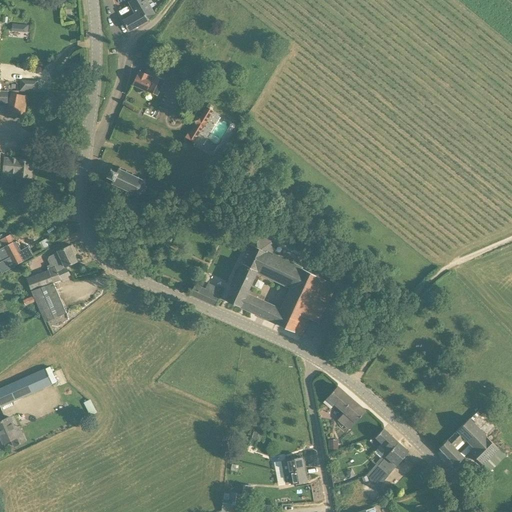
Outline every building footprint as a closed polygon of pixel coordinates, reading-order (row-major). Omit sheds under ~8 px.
[(155,14),(151,8),(146,0),(132,0),(129,2),(136,14),(124,21),(129,31),(149,20),(148,18),(155,14)] [(146,0),(151,8),(157,5),(155,2),(159,0),(146,0)] [(167,88),(166,85),(163,83),(164,80),(154,75),(147,72),(146,74),(140,72),(134,85),(147,91),(148,88),(150,89),(149,92),(157,95),(159,92),(162,93),(165,93),(167,91),(167,88)] [(21,91),(38,92),(39,82),(21,81),(21,91)] [(8,91),(0,91),(0,103),(8,104),(8,91)] [(24,119),(26,108),(28,97),(12,94),(8,116),(24,119)] [(202,119),(207,122),(214,111),(208,108),(202,119)] [(203,129),(197,126),(191,136),(188,134),(184,140),(193,145),(203,129)] [(33,161),(5,158),(4,169),(3,173),(16,175),(16,176),(31,177),(33,161)] [(147,187),(145,181),(119,169),(118,172),(111,169),(108,177),(114,179),(112,183),(137,196),(144,194),(151,197),(153,190),(147,187)] [(246,239),(249,232),(233,225),(230,232),(246,239)] [(29,247),(21,251),(17,242),(15,243),(11,235),(1,241),(4,247),(0,249),(0,253),(4,261),(0,262),(0,269),(2,273),(34,256),(29,247)] [(279,250),(275,249),(276,245),(271,243),(272,242),(256,235),(225,301),(276,324),(302,335),(310,319),(305,316),(322,279),(302,270),(304,268),(273,253),(273,252),(277,254),(279,250)] [(71,246),(59,251),(59,252),(54,254),(59,265),(49,270),(27,279),(33,296),(36,301),(45,323),(67,314),(54,284),(61,281),(60,279),(70,275),(67,269),(66,269),(65,267),(77,262),(74,254),(76,253),(73,245),(71,246)] [(220,295),(206,289),(195,284),(191,294),(212,304),(215,305),(220,295)] [(0,407),(1,407),(2,410),(15,404),(15,401),(52,384),(53,385),(57,384),(49,367),(0,388),(0,407)] [(338,387),(328,397),(345,412),(339,420),(350,430),(366,412),(338,387)] [(89,401),(85,404),(91,415),(96,413),(89,401)] [(15,428),(11,417),(0,421),(0,436),(3,444),(11,440),(14,447),(27,441),(20,426),(15,428)] [(483,465),(499,449),(486,436),(487,435),(470,418),(440,448),(456,465),(464,458),(454,448),(465,437),(475,448),(470,452),(483,465)] [(386,457),(398,443),(398,442),(384,429),(376,437),(376,438),(369,440),(383,454),(375,464),(376,465),(378,466),(386,457)] [(376,465),(367,476),(379,486),(389,475),(384,471),(390,464),(394,468),(402,459),(405,462),(409,458),(406,455),(409,452),(398,443),(386,457),(378,466),(376,465)] [(303,458),(282,462),(284,472),(304,469),(303,458)] [(304,469),(284,472),(286,486),(307,482),(304,469)] [(239,511),(240,505),(240,500),(251,501),(253,486),(243,485),(242,494),(230,492),(229,494),(223,493),(220,511),(239,511)]
